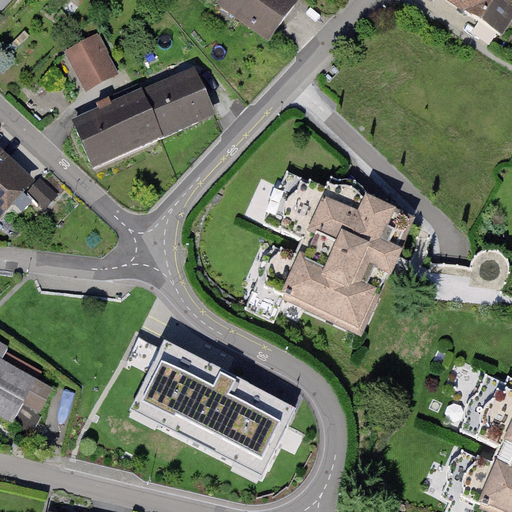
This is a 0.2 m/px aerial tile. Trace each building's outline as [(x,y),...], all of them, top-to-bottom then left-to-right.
[(266,47),(298,9),(287,0),(224,0),(218,8),(266,47)] [(502,40),(511,23),(511,0),(462,0),(456,12),(502,40)] [(93,38),(60,58),(83,95),(115,75),(93,38)] [(155,151),(214,124),(190,72),(131,99),(155,151)] [(96,178),(155,151),(131,99),(72,126),(96,178)] [(0,216),(36,174),(0,144),(0,216)] [(285,301),(360,336),(411,226),(329,188),(324,198),(315,193),(311,203),(282,189),(264,226),(302,244),(295,259),(282,253),(254,316),(274,325),(285,301)] [(163,334),(125,405),(265,478),(303,406),(163,334)] [(51,385),(0,356),(0,416),(25,431),(51,385)] [(453,494),(493,511),(511,511),(511,387),(486,375),(461,431),(500,449),(493,465),(471,455),(453,494)]
